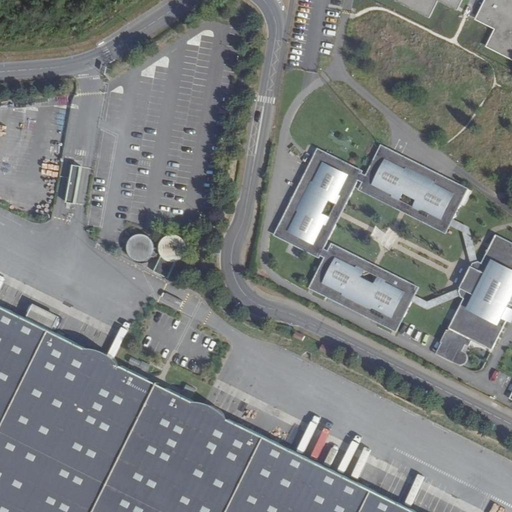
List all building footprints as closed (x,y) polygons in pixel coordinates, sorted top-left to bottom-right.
[(400,0),(428,14),(435,0),(434,0),(444,0),(457,6),(459,0),(400,0)] [(511,0),(490,0),(481,18),(505,30),(503,34),(499,32),(492,45),(511,54),(511,0)] [(385,146),(381,143),(373,160),(377,162),(385,146)] [(456,201),(463,184),(385,146),(377,162),(373,160),(366,174),(377,179),(369,195),(392,206),(396,198),(395,192),(402,190),(402,193),(416,199),(419,199),(421,206),(416,208),(412,216),(434,228),(442,211),(453,217),(460,203),(456,201)] [(333,154),(317,147),(315,151),(330,159),(333,154)] [(330,159),(315,151),(275,230),(291,238),(288,243),(303,250),(309,238),(324,246),(335,224),(327,219),(322,221),(320,214),(322,213),(329,199),(328,196),(335,194),(337,200),(345,204),(356,182),(341,174),(347,162),(333,154),(330,159)] [(361,172),(362,169),(347,162),(341,174),(356,182),(360,174),(364,176),(358,189),(369,195),(377,179),(366,174),(361,172)] [(83,166),(74,165),(68,203),(77,204),(83,166)] [(460,203),(468,187),(463,184),(456,201),(460,203)] [(395,192),(396,198),(392,206),(412,216),(416,208),(421,206),(419,199),(416,199),(402,193),(402,190),(395,192)] [(322,221),(327,219),(335,224),(345,204),(337,200),(335,194),(328,196),(329,199),(322,213),(320,214),(322,221)] [(434,228),(445,233),(453,217),(442,211),(434,228)] [(275,230),(273,235),(288,243),(291,238),(275,230)] [(132,239),(131,240),(129,243),(129,246),(128,249),(129,251),(130,254),(132,256),(134,258),(134,259),(136,260),(139,261),(142,261),(145,261),(146,261),(149,259),(152,257),(153,256),(155,253),(155,251),(156,250),(156,247),(155,245),(155,243),(155,242),(154,240),(153,240),(153,239),(152,238),(151,238),(150,237),(150,236),(149,236),(148,235),(146,235),(145,234),(144,234),(143,234),(142,234),(141,234),(139,234),(138,234),(137,235),(136,235),(135,236),(134,237),(132,239)] [(174,262),(176,262),(179,261),(181,260),(184,257),(186,255),(188,250),(188,247),(187,245),(186,241),(184,239),(182,237),(179,236),(177,235),(175,234),(173,234),(170,235),(167,236),(165,237),(163,240),(162,242),(160,245),(160,248),(160,250),(161,253),(162,255),(163,257),(165,259),(166,260),(168,261),(170,261),(172,262),(174,262)] [(511,241),(496,234),(478,269),(471,266),(460,287),(467,291),(449,327),(451,327),(449,330),(448,329),(441,342),(443,343),(437,353),(460,365),(462,365),(464,364),(466,364),(467,363),(468,361),(468,360),(469,358),(469,357),(468,355),(467,354),(466,352),(465,351),(464,351),(467,345),(470,346),(473,341),(470,339),(471,337),(493,348),(511,310),(511,241)] [(325,256),(320,254),(324,246),(309,238),(303,250),(318,258),(319,256),(324,258),(335,263),(343,249),(331,243),(325,256)] [(321,275),(313,290),(392,330),(399,314),(404,317),(412,302),(400,296),(407,281),(385,270),(381,278),(383,284),(376,286),(375,283),(362,277),(358,277),(355,270),(361,268),(365,260),(343,249),(335,263),(324,258),(316,273),(321,275)] [(162,255),(154,272),(168,279),(176,262),(174,262),(172,262),(170,261),(168,261),(166,260),(165,259),(163,257),(162,255)] [(381,278),(385,270),(365,260),(361,268),(355,270),(358,277),(362,277),(375,283),(376,286),(383,284),(381,278)] [(316,273),(308,288),(313,290),(321,275),(316,273)] [(412,302),(419,287),(407,281),(400,296),(412,302)] [(420,511),(0,304),(0,511),(420,511)] [(392,330),(397,332),(404,317),(399,314),(392,330)] [(297,332),(294,337),(303,341),(305,336),(297,332)] [(411,388),(409,392),(417,396),(420,391),(411,388)]
